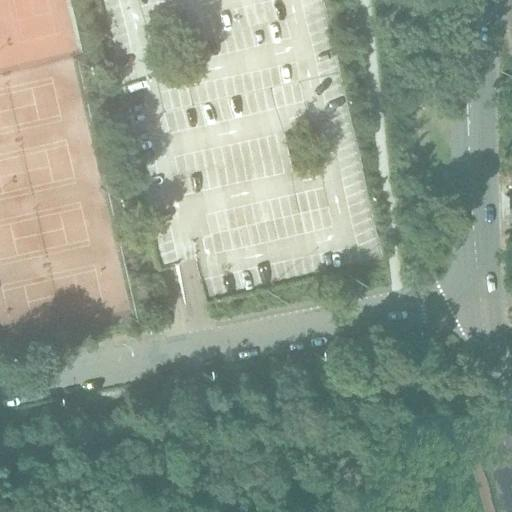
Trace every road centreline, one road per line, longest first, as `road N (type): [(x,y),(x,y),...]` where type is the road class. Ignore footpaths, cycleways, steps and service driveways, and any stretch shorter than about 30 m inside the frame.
road 1 (residential): [(476,292),(0,390)]
road 2 (residential): [(448,0),(453,126),(468,187)]
road 3 (residential): [(511,477),(476,292)]
road 4 (residential): [(468,187),(483,0)]
road 5 (unknown): [(511,404),(438,427),(407,511)]
